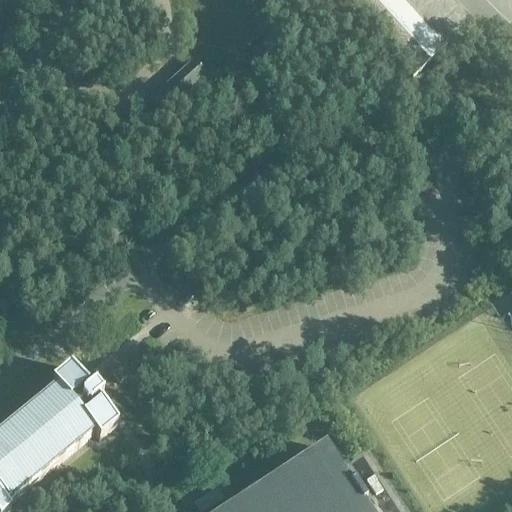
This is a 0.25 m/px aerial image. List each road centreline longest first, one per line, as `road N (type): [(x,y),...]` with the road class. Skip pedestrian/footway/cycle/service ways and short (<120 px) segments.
road 1 (unclassified): [(0,380),(259,178),(351,151),(511,151)]
road 2 (unknown): [(162,0),(173,17),(170,39),(132,78),(24,78)]
